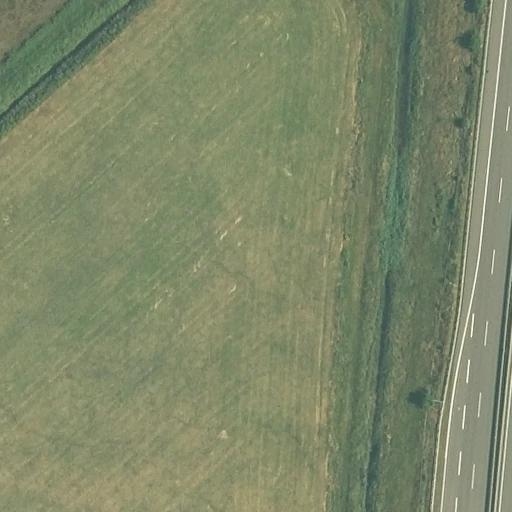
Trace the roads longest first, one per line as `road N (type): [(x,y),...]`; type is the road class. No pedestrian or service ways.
road 1 (track): [(369,0),(376,52),(338,511)]
road 2 (motorway): [(511,73),(469,511)]
